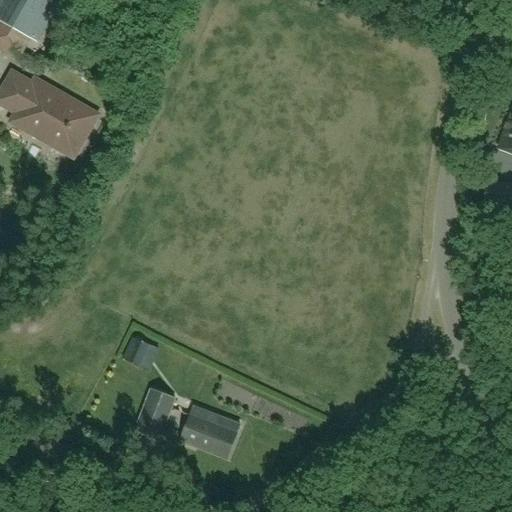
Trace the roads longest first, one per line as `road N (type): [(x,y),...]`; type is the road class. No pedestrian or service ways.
road 1 (unclassified): [(232,511),(353,446),(390,410),(407,382),(440,255)]
road 2 (unclassified): [(440,255),(469,0)]
road 3 (unclassified): [(511,479),(478,409),(440,255)]
road 4 (unclassified): [(217,511),(0,428)]
